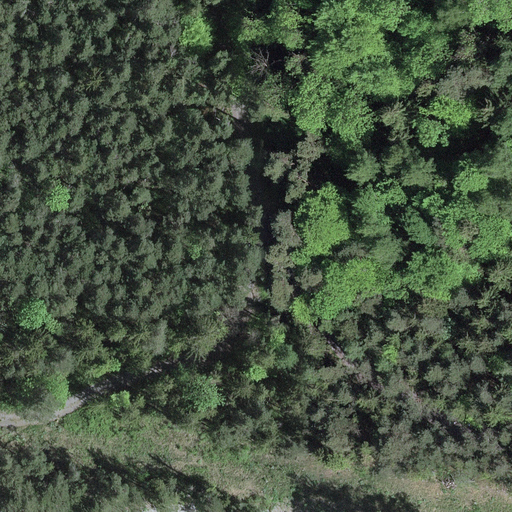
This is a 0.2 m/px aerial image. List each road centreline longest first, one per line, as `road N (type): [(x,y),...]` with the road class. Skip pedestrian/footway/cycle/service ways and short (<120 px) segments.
road 1 (track): [(511,424),(476,429),(434,412),(354,360),(313,308),(277,245),(253,175),(221,0)]
road 2 (track): [(281,252),(249,290),(238,331),(202,355),(100,383),(40,415),(0,419)]
road 3 (track): [(277,245),(370,198),(392,176),(408,139),(404,100),(377,63),(371,0)]
